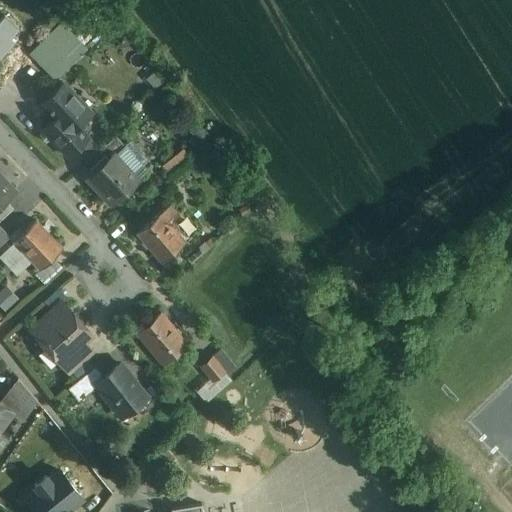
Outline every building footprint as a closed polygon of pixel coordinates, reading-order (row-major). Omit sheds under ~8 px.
[(74,37),(61,23),(49,34),(63,49),(68,44),(74,37)] [(49,34),(29,53),(43,68),(63,49),(49,34)] [(86,50),(74,37),(68,44),(80,56),(86,50)] [(63,49),(43,68),(55,80),(80,56),(68,44),(63,49)] [(78,98),(63,82),(40,104),(41,105),(43,104),(56,117),(68,106),(74,113),(71,116),(78,124),(87,115),(87,108),(78,98)] [(56,117),(42,130),(67,156),(89,136),(78,124),(71,116),(74,113),(68,106),(56,117)] [(115,135),(98,151),(106,160),(115,152),(116,152),(124,144),(115,135)] [(143,164),(124,144),(116,152),(134,172),(143,164)] [(106,160),(87,178),(110,203),(138,176),(134,172),(116,152),(115,152),(106,160)] [(0,175),(0,203),(5,199),(14,190),(0,175)] [(0,219),(13,208),(5,199),(0,203),(0,219)] [(169,204),(160,212),(167,220),(176,212),(169,204)] [(167,220),(160,212),(136,231),(162,261),(185,242),(167,220)] [(61,247),(34,219),(12,240),(39,268),(61,247)] [(0,225),(0,244),(9,236),(0,225)] [(0,289),(0,302),(6,309),(20,296),(8,282),(0,289)] [(58,287),(44,300),(52,309),(61,301),(66,297),(58,287)] [(89,332),(61,301),(52,309),(31,328),(47,346),(59,359),(82,339),(89,332)] [(160,312),(137,331),(162,362),(186,342),(160,312)] [(82,339),(59,359),(69,370),(84,356),(91,349),(82,339)] [(59,359),(47,346),(38,353),(51,367),(59,359)] [(236,366),(221,348),(212,355),(224,370),(227,373),(236,366)] [(224,370),(212,355),(210,356),(208,353),(199,361),(202,363),(201,364),(212,378),(211,378),(220,389),(231,379),(224,371),(224,370)] [(84,356),(69,369),(78,379),(93,367),(84,356)] [(146,396),(120,362),(104,375),(95,382),(97,386),(121,416),(146,396)] [(78,379),(68,387),(78,401),(97,386),(95,382),(104,375),(96,365),(93,367),(78,379)] [(211,378),(197,390),(206,401),(220,389),(211,378)] [(20,379),(1,404),(11,412),(11,413),(20,420),(35,398),(20,379)] [(0,403),(0,427),(11,413),(11,412),(1,404),(0,403)] [(60,470),(49,479),(46,476),(34,485),(37,489),(27,497),(38,511),(65,511),(82,498),(60,470)] [(172,511),(203,511),(202,503),(171,508),(172,511)]
